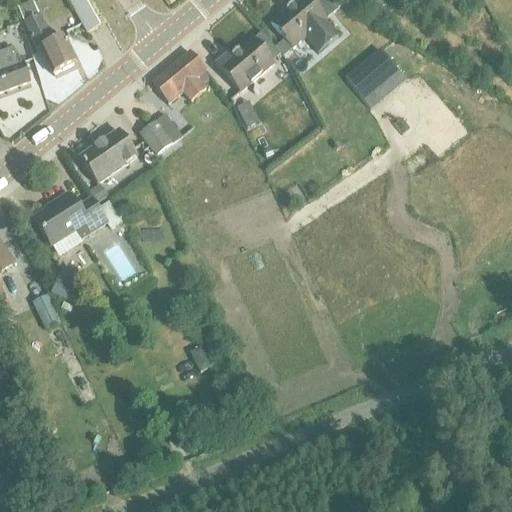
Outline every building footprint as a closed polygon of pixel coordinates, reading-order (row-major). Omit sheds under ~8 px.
[(68,0),(88,35),(101,28),(84,0),(68,0)] [(325,24),(326,23),(306,0),(293,0),(290,2),(293,6),(270,26),(292,52),(306,40),(319,55),(338,39),(325,24)] [(17,11),(23,25),(34,49),(38,47),(53,77),(75,66),(62,39),(52,44),(37,13),(34,14),(30,5),(17,11)] [(67,43),(96,70),(109,57),(80,29),(67,43)] [(226,57),(215,66),(240,96),(274,68),(271,64),(280,57),(261,35),(252,42),(229,60),(226,57)] [(351,80),(377,106),(396,86),(392,82),(403,70),(382,50),(351,80)] [(0,95),(29,85),(22,65),(18,66),(13,51),(0,55),(0,95)] [(197,84),(207,75),(189,54),(161,78),(166,84),(156,92),(169,107),(187,92),(195,102),(205,93),(197,84)] [(42,88),(0,96),(0,127),(1,130),(49,120),(42,88)] [(251,127),(262,121),(250,98),(239,104),(251,127)] [(140,136),(157,159),(182,139),(165,117),(140,136)] [(99,186),(137,161),(119,134),(79,161),(97,188),(99,186)] [(97,188),(88,194),(97,206),(108,199),(99,186),(97,188)] [(108,204),(98,211),(92,201),(78,210),(69,196),(56,204),(57,207),(33,222),(51,249),(76,233),(81,241),(107,225),(110,231),(121,224),(108,204)] [(14,264),(0,245),(0,271),(2,274),(14,264)] [(128,245),(113,250),(123,279),(138,274),(128,245)] [(61,278),(52,296),(70,304),(79,286),(61,278)] [(0,335),(18,328),(0,288),(0,335)] [(59,327),(47,301),(35,307),(47,332),(59,327)] [(63,305),(60,310),(69,315),(72,309),(63,305)] [(206,349),(193,353),(199,372),(212,368),(206,349)] [(40,494),(20,502),(24,511),(44,511),(47,511),(40,494)]
